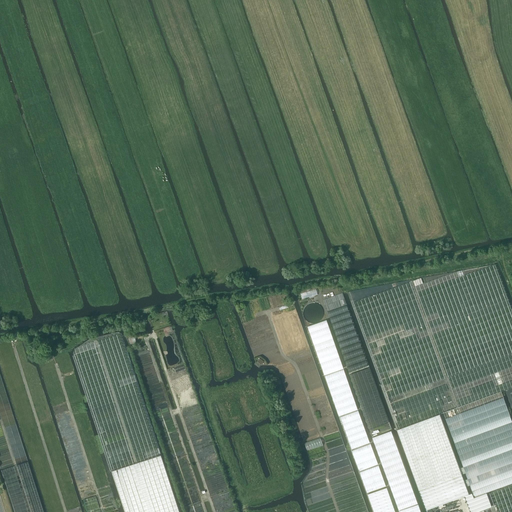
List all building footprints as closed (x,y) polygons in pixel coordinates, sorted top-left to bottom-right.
[(321,312),(321,310),(320,308),(319,307),(318,305),(317,304),(315,303),(313,303),(311,302),(309,303),(307,303),(305,304),(304,305),(303,307),(302,308),(301,310),(301,312),(301,314),(302,316),(303,318),(304,319),(306,320),(307,321),(309,322),(311,322),(312,322),(314,321),(316,321),(318,319),(319,318),(320,316),(321,314),(321,312)] [(501,391),(443,412),(463,466),(459,468),(442,422),(439,414),(439,413),(397,429),(425,509),(464,495),(469,511),(475,511),(477,511),(478,511),(491,506),(486,492),(511,482),(511,422),(501,391)] [(112,471),(124,511),(179,511),(161,455),(112,471)] [(31,511),(43,511),(28,461),(16,465),(31,511)] [(394,511),(386,487),(367,494),(373,511),(394,511)]
